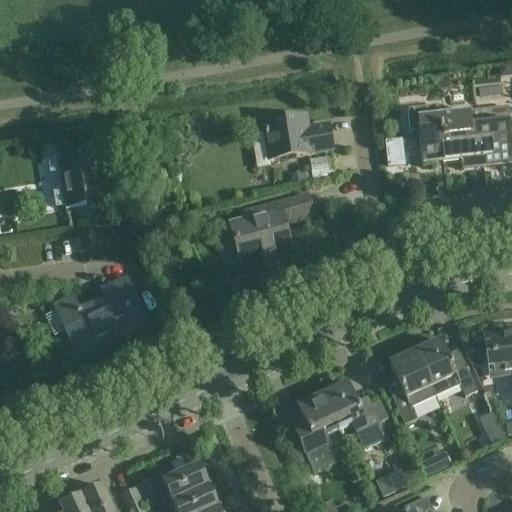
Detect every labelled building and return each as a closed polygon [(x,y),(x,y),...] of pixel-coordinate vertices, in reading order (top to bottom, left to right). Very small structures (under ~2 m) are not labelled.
[(460,164),(461,172),(511,166),(511,146),(508,110),(477,113),(478,119),(471,120),(470,114),(439,117),(438,109),(408,112),(411,137),(419,136),(422,168),(460,164)] [(270,169),(269,163),(333,153),(329,128),(307,131),(305,119),(260,126),(262,135),(251,137),(256,171),(270,169)] [(59,160),(49,162),(56,209),(66,207),(67,210),(86,207),(85,203),(98,200),(90,155),(59,160)] [(302,175),(290,178),(292,189),(305,186),(302,175)] [(243,215),(244,220),(230,224),(243,274),(263,269),(261,258),(289,250),(282,226),(289,224),(289,226),(313,219),(307,197),(243,215)] [(73,298),(53,307),(76,358),(147,326),(126,280),(106,289),(110,297),(79,312),(73,298)] [(511,336),(489,340),(494,377),(511,374),(511,336)] [(465,400),(477,394),(458,352),(447,357),(441,343),(415,354),(432,391),(456,380),(465,400)] [(396,381),(385,386),(404,428),(416,423),(407,402),(432,391),(415,354),(389,366),(396,381)] [(322,397),(337,429),(350,423),(364,453),(387,443),(379,426),(371,408),(367,399),(356,404),(348,386),(322,397)] [(484,395),(471,401),(475,410),(488,404),(484,395)] [(337,429),(322,397),(296,410),(304,429),(294,434),(313,476),(337,466),(323,436),(337,429)] [(380,404),(371,408),(379,426),(388,422),(380,404)] [(492,449),(505,443),(502,437),(489,443),(492,449)] [(295,444),(285,449),(294,469),(304,464),(295,444)] [(204,457),(200,448),(191,453),(195,461),(196,461),(204,457)] [(427,463),(418,467),(424,481),(433,477),(427,463)] [(172,507),(209,490),(199,467),(161,484),(172,507)] [(81,498),(87,511),(114,511),(104,488),(81,498)] [(121,497),(127,511),(144,511),(135,490),(121,497)] [(209,490),(172,507),(174,511),(218,511),(219,511),(209,490)] [(87,511),(81,498),(58,509),(59,511),(87,511)] [(431,511),(427,500),(401,511),(396,511),(396,510),(390,511),(431,511)]
